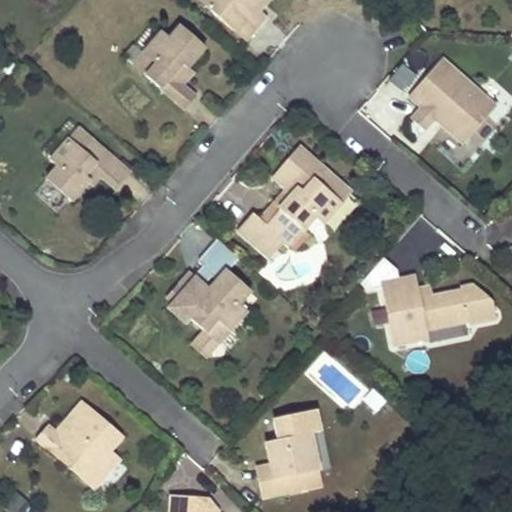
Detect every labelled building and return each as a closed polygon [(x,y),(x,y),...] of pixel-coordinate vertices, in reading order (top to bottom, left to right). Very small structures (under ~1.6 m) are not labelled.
[(199,0),(198,2),(245,42),(265,19),(259,13),(249,5),(253,0),(256,0),(264,7),(270,0),(199,0)] [(256,0),(253,0),(249,5),(259,13),(264,7),(256,0)] [(201,47),(176,25),(165,38),(157,31),(129,64),(181,109),(192,96),(179,84),(173,79),(184,67),(201,47)] [(445,116),(438,124),(457,141),(482,113),(464,96),(472,87),(437,57),(404,95),(416,105),(406,116),(419,128),(429,117),(436,108),(445,116)] [(387,82),(402,92),(414,73),(399,63),(387,82)] [(184,67),(173,79),(179,84),(190,72),(184,67)] [(472,87),(464,96),(482,113),(490,104),(472,87)] [(438,124),(445,116),(436,108),(429,117),(438,124)] [(126,171),(74,127),(46,159),(53,165),(42,178),(67,200),(85,180),(95,168),(101,173),(115,184),(126,171)] [(348,189),(296,145),(271,174),(281,183),(288,182),(299,169),(305,174),(277,207),(302,229),(313,216),(320,222),(348,189)] [(95,168),(85,180),(90,185),(101,173),(95,168)] [(299,169),(288,182),(271,202),(277,207),(305,174),(299,169)] [(302,229),(277,207),(263,223),(282,239),(289,245),(302,229)] [(263,223),(251,212),(236,230),(267,257),(282,239),(263,223)] [(236,262),(214,242),(198,261),(202,265),(194,274),(209,287),(198,300),(183,287),(172,299),(165,307),(186,325),(193,318),(204,328),(191,343),(206,356),(248,308),(240,302),(251,289),(229,270),(236,262)] [(198,300),(209,287),(194,274),(189,270),(178,283),(167,295),(172,299),(183,287),(198,300)] [(428,297),(428,294),(415,296),(414,289),(411,276),(377,283),(389,346),(423,340),(422,331),(465,323),(459,291),(428,297)] [(414,289),(415,296),(428,294),(427,287),(414,289)] [(54,433),(44,426),(34,438),(75,473),(82,465),(99,479),(118,457),(108,449),(120,435),(81,401),(59,427),(67,433),(61,440),(54,433)] [(275,438),(263,441),(268,462),(271,476),(257,479),(260,495),(307,485),(304,470),(317,467),(309,431),(318,429),(313,407),(272,416),(271,418),(275,438)] [(54,433),(61,440),(67,433),(59,427),(54,433)] [(271,476),(268,462),(254,465),(257,479),(271,476)] [(92,488),(99,479),(82,465),(75,473),(92,488)] [(317,467),(304,470),(307,485),(320,482),(317,467)] [(186,496),(169,495),(167,511),(216,511),(216,509),(212,504),(185,502),(186,496)]
